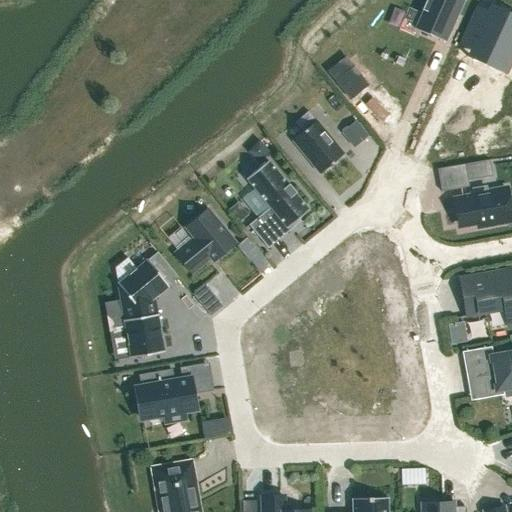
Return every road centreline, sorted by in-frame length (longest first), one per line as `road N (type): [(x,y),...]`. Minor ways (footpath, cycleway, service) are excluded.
road 1 (residential): [(419,266),(408,229),(393,212),(371,209),(224,328),(249,453),(416,452),(440,441),(445,425)]
road 2 (residential): [(445,425),(419,266)]
